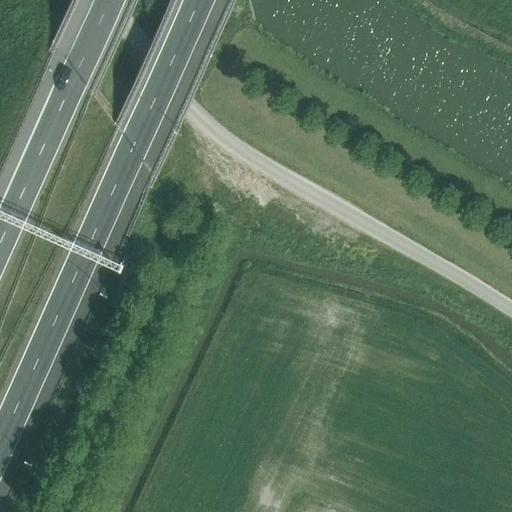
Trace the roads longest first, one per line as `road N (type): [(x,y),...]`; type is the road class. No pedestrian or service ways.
road 1 (unclassified): [(511,310),(212,132),(108,0)]
road 2 (motorway): [(0,440),(197,0)]
road 3 (motorway): [(111,0),(0,248)]
